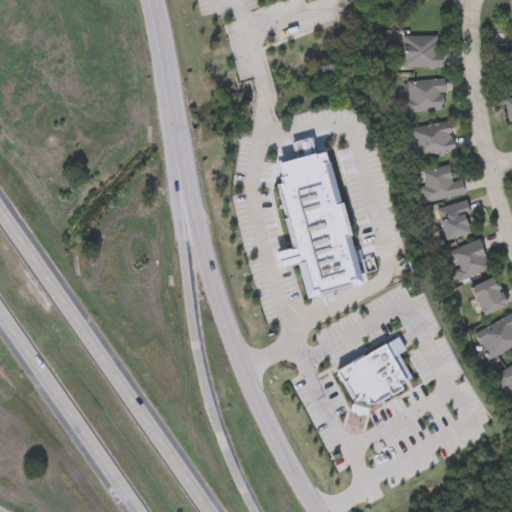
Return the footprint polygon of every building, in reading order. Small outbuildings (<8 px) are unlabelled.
[(318,51),(309,24),(268,37),(265,28),(243,35),(247,48),(208,61),(216,85),(318,51)] [(401,65),(401,33),(440,33),(440,65),(401,65)] [(405,108),(405,77),(442,77),(442,108),(405,108)] [(511,118),(506,119),(503,96),(511,94),(511,118)] [(405,126),(447,118),(453,149),(410,157),(405,126)] [(292,246),(275,182),(281,181),(275,161),(294,156),(290,141),(310,136),(314,151),(323,148),(358,286),(305,299),(296,262),(279,266),(275,250),(292,246)] [(423,200),(416,169),(447,163),(450,179),(460,177),(463,191),(423,200)] [(443,238),(434,207),(464,198),(473,229),(443,238)] [(455,278),(445,248),(477,238),(487,268),(455,278)] [(505,303),(482,314),(468,286),(491,274),(505,303)] [(511,344),(485,356),(473,328),(511,312),(511,314),(511,344)] [(406,349),(399,336),(336,370),(353,401),(350,411),(367,415),(370,405),(403,387),(400,382),(411,377),(398,353),(406,349)] [(511,394),(507,386),(502,389),(493,373),(511,361),(511,394)]
